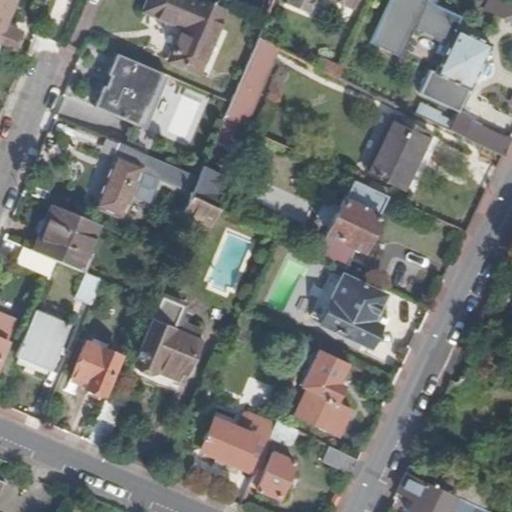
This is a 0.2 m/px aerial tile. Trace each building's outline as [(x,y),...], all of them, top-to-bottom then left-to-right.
[(0,0),(0,46),(14,52),(22,34),(5,27),(15,1),(13,0),(0,0)] [(198,75),(225,13),(195,0),(148,0),(143,12),(182,29),(168,62),(198,75)] [(329,0),(353,10),(357,0),(287,0),(286,4),(309,14),(314,0),(329,0)] [(427,2),(428,0),(389,0),(370,42),(401,57),(415,28),(449,45),(436,73),(431,70),(419,94),(458,112),(469,91),(470,91),(491,45),(457,29),(462,18),(427,2)] [(511,3),(503,0),(489,0),(484,10),(511,22),(511,3)] [(256,39),(223,119),(244,129),(277,49),(256,39)] [(103,87),(94,107),(137,125),(141,116),(150,120),(169,76),(117,54),(108,74),(110,75),(105,88),(103,87)] [(341,71),(338,78),(357,87),(360,80),(341,71)] [(420,105),(415,115),(448,130),(453,121),(440,115),(440,114),(420,105)] [(448,130),(503,157),(511,141),(456,115),(453,121),(448,130)] [(404,189),(430,136),(391,117),(366,171),(404,189)] [(202,167),(223,177),(244,129),(223,119),(216,135),(224,138),(217,153),(210,150),(202,167)] [(216,135),(210,150),(217,153),(224,138),(216,135)] [(120,145),(117,151),(195,185),(198,177),(181,171),(120,145)] [(195,185),(117,151),(93,207),(122,219),(140,175),(191,196),(195,185)] [(181,171),(198,177),(202,167),(186,160),(181,171)] [(195,185),(191,196),(211,206),(223,177),(202,167),(198,177),(195,185)] [(378,217),(387,198),(353,181),(343,200),(342,200),(325,235),(362,252),(379,217),(378,217)] [(211,206),(191,196),(184,213),(209,225),(216,209),(211,206)] [(99,225),(55,207),(36,252),(56,261),(80,271),(99,225)] [(36,252),(26,248),(21,261),(50,274),(56,261),(36,252)] [(102,280),(86,274),(75,298),(91,306),(102,280)] [(371,322),(384,295),(343,276),(320,325),(367,347),(378,326),(371,322)] [(155,373),(156,371),(159,363),(179,372),(184,374),(202,333),(176,322),(182,309),(182,307),(163,299),(161,300),(135,364),(155,373)] [(69,325),(34,310),(15,356),(48,371),(61,347),(69,325)] [(85,343),(72,376),(83,381),(81,385),(84,391),(97,397),(102,394),(104,395),(120,358),(85,343)] [(338,385),(348,366),(317,351),(300,386),(304,389),(303,391),(304,392),(294,414),(292,413),(292,416),(339,439),(340,437),(339,436),(349,414),(351,414),(352,412),(335,403),(342,388),(338,385)] [(159,363),(156,371),(176,379),(179,372),(159,363)] [(83,381),(72,376),(70,381),(81,385),(83,381)] [(250,452),(262,457),(265,449),(271,436),(275,425),(247,413),(241,416),(236,429),(213,419),(199,451),(243,469),(250,452)] [(115,424),(98,416),(87,442),(104,449),(115,424)] [(290,444),(296,432),(276,422),(275,425),(271,436),(290,444)] [(265,449),(282,456),(286,447),(290,444),(271,436),(265,449)] [(321,462),(350,476),(358,460),(328,447),(321,462)] [(262,457),(250,485),(256,488),(256,489),(278,499),(294,462),(282,456),(265,449),(262,457)] [(436,478),(433,486),(489,511),(511,511),(511,479),(492,486),(477,478),(476,481),(455,472),(449,484),(436,478)] [(489,511),(433,486),(407,473),(398,492),(417,500),(411,511),(489,511)]
